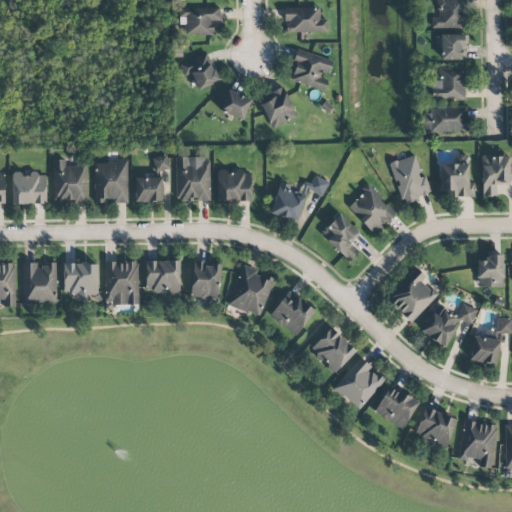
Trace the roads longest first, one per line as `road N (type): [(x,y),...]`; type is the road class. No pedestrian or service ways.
road 1 (residential): [(0,231),(192,227),(254,237),(298,258),(417,363),(473,391),(511,396)]
road 2 (residential): [(352,305),(428,229),(511,224)]
road 3 (residential): [(494,133),(492,0)]
